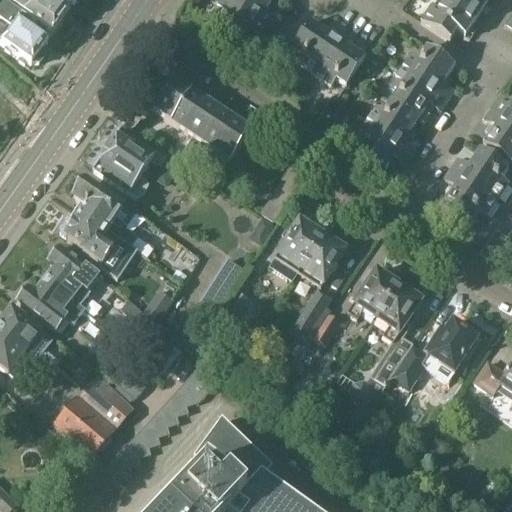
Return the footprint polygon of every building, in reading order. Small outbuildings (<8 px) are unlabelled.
[(51,38),(68,14),(62,11),(65,7),(54,0),(9,0),(8,4),(7,7),(51,38)] [(223,0),(222,2),(269,33),(276,23),(265,16),(275,0),(223,0)] [(445,0),(444,2),(476,23),(487,6),(479,1),(479,0),(445,0)] [(269,33),(222,2),(211,19),(218,24),(211,34),(240,53),(251,36),(262,44),(269,33)] [(476,23),(444,2),(436,14),(430,10),(419,25),(450,45),(456,36),(464,41),(476,23)] [(46,45),(36,38),(38,34),(23,24),(21,27),(18,25),(20,22),(4,10),(0,15),(0,46),(1,47),(30,68),(32,68),(39,68),(44,60),(43,53),(41,52),(46,45)] [(511,16),(503,29),(511,34),(511,16)] [(314,79),(345,33),(335,26),(328,37),(310,25),(291,53),(302,61),(297,68),(314,79)] [(345,33),(314,79),(332,91),(336,84),(346,91),(365,62),(349,51),(356,40),(345,33)] [(399,73),(447,105),(454,95),(442,87),(453,71),(424,52),(418,62),(410,57),(399,73)] [(374,57),(370,64),(376,68),(381,61),(374,57)] [(447,105),(399,73),(388,90),(395,95),(389,105),(418,125),(428,109),(440,117),(447,105)] [(180,112),(192,94),(166,78),(145,111),(191,141),(181,156),(194,165),(204,149),(201,148),(212,132),(180,112)] [(212,132),(201,148),(204,149),(228,166),(249,133),(192,94),(180,112),(212,132)] [(511,103),(508,110),(496,102),(489,112),(511,127),(511,103)] [(418,125),(389,105),(383,115),(375,110),(363,127),(412,159),(419,149),(407,141),(418,125)] [(511,127),(489,112),(482,123),(494,131),(482,148),(511,168),(511,166),(511,127)] [(412,159),(363,127),(352,144),(359,149),(353,159),(381,179),(392,162),(404,170),(412,159)] [(146,186),(139,181),(150,164),(161,171),(169,160),(158,152),(155,157),(119,133),(92,174),(128,197),(126,199),(134,204),(136,204),(137,204),(139,203),(140,202),(144,197),(147,192),(148,189),(147,188),(146,186)] [(449,172),(497,204),(509,187),(502,182),(508,173),(479,153),(469,169),(457,161),(449,172)] [(497,204),(449,172),(442,183),(454,191),(443,207),(472,226),(478,217),(485,221),(497,204)] [(79,221),(135,258),(136,259),(139,254),(130,249),(136,241),(125,233),(133,221),(86,190),(81,191),(74,201),(75,203),(86,211),(79,221)] [(274,195),(261,218),(273,225),(286,203),(274,195)] [(261,246),(273,226),(262,219),(250,240),(261,246)] [(81,256),(100,269),(98,272),(117,284),(135,258),(79,221),(76,225),(71,222),(65,223),(58,235),(58,237),(83,253),(81,256)] [(300,272),(322,238),(299,224),(269,270),(292,285),(300,272)] [(496,230),(479,253),(492,263),(509,240),(496,230)] [(322,238),(300,272),(313,281),(310,284),(320,290),(344,252),(322,238)] [(44,284),(70,304),(80,291),(86,295),(97,281),(59,251),(48,265),(54,270),(44,284)] [(196,344),(241,273),(226,263),(181,335),(196,344)] [(177,272),(171,282),(181,289),(187,279),(177,272)] [(376,323),(398,290),(374,274),(346,316),(357,323),(363,314),(376,323)] [(337,278),(330,288),(336,292),(343,282),(337,278)] [(70,304),(44,284),(34,296),(27,291),(16,305),(54,335),(65,321),(61,317),(62,316),(75,326),(84,315),(70,304)] [(114,301),(119,295),(108,285),(102,291),(114,301)] [(384,390),(390,382),(391,383),(412,351),(411,351),(412,349),(402,342),(410,330),(410,331),(417,319),(413,316),(421,304),(398,290),(376,323),(388,331),(382,340),(381,341),(390,347),(365,386),(363,384),(353,386),(348,395),(350,404),(358,409),(368,407),(372,400),(377,403),(385,390),(384,390)] [(314,343),(330,318),(328,317),(331,313),(326,310),(331,302),(318,294),(292,335),(297,339),(288,353),(300,361),(312,342),(314,343)] [(173,305),(158,295),(143,317),(158,327),(173,305)] [(238,318),(248,302),(237,295),(227,311),(238,318)] [(53,344),(42,336),(11,312),(0,326),(0,337),(35,365),(34,366),(49,378),(59,365),(48,356),(47,358),(44,355),(53,344)] [(330,318),(314,343),(324,350),(340,324),(330,318)] [(477,342),(452,325),(445,335),(441,332),(424,358),(426,359),(425,360),(412,351),(391,383),(408,394),(423,371),(433,377),(439,367),(453,376),(477,342)] [(35,365),(0,337),(0,371),(9,378),(18,366),(28,374),(34,366),(35,365)] [(188,356),(167,337),(155,351),(163,357),(148,374),(161,386),(188,356)] [(511,368),(506,378),(488,366),(474,387),(493,399),(499,389),(511,397),(511,409),(511,410),(511,368)] [(133,406),(146,391),(123,370),(109,384),(133,406)] [(189,379),(198,406),(212,390),(194,374),(189,379)] [(179,390),(186,411),(198,406),(189,379),(179,390)] [(53,429),(92,462),(132,415),(96,380),(77,402),(76,401),(53,429)] [(170,400),(177,421),(188,417),(186,411),(179,390),(170,400)] [(160,411),(167,432),(178,428),(177,421),(170,400),(160,411)] [(151,421),(158,442),(168,438),(167,432),(160,411),(151,421)] [(142,431),(149,452),(160,448),(158,442),(151,421),(142,431)] [(300,511),(261,483),(270,473),(220,425),(182,477),(179,475),(143,511),(300,511)] [(132,442),(139,462),(150,458),(149,452),(142,431),(132,442)] [(123,452),(130,472),(140,469),(139,462),(132,442),(123,452)] [(114,462),(121,483),(131,479),(130,472),(123,452),(114,462)] [(104,473),(111,493),(122,489),(121,483),(114,462),(104,473)] [(95,483),(102,503),(113,499),(111,493),(104,473),(95,483)] [(86,493),(91,511),(97,511),(103,510),(102,503),(95,483),(86,493)] [(0,511),(14,511),(18,509),(0,490),(0,511)] [(76,504),(78,511),(91,511),(86,493),(76,504)]
